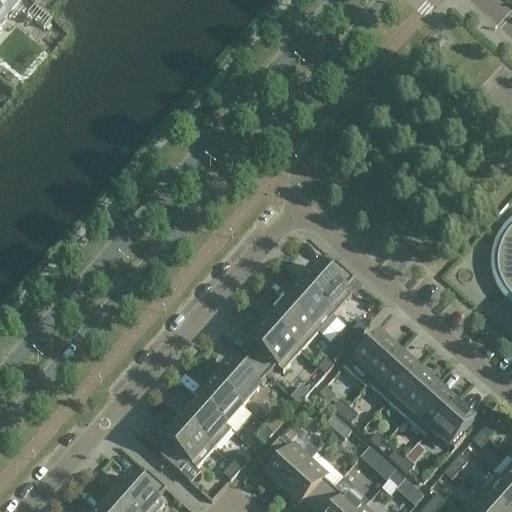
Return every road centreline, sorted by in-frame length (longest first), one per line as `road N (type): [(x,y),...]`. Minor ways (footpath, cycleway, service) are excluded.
road 1 (residential): [(25,511),(297,208),(511,397)]
road 2 (tertiary): [(0,429),(380,0)]
road 3 (tertiary): [(331,0),(0,374)]
